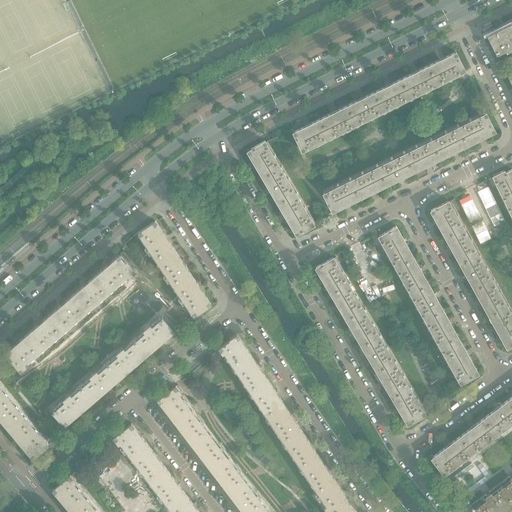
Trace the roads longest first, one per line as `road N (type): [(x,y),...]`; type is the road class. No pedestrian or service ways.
road 1 (tertiary): [(216,135),(460,11)]
road 2 (tertiary): [(447,0),(206,123)]
road 3 (residential): [(381,511),(236,304)]
road 4 (residential): [(399,452),(287,258)]
road 5 (residential): [(403,201),(501,377)]
road 6 (tertiary): [(0,310),(154,181)]
road 7 (tertiary): [(146,168),(0,291)]
road 8 (residential): [(236,304),(154,181)]
road 9 (residential): [(130,396),(21,491)]
road 10 (residential): [(217,511),(130,396)]
road 11 (residential): [(287,258),(216,135)]
road 12 (residential): [(236,304),(130,396)]
road 13 (residential): [(287,258),(403,201)]
road 14 (residential): [(511,128),(460,11)]
road 15 (residential): [(399,452),(501,377)]
road 16 (residential): [(403,201),(511,147)]
